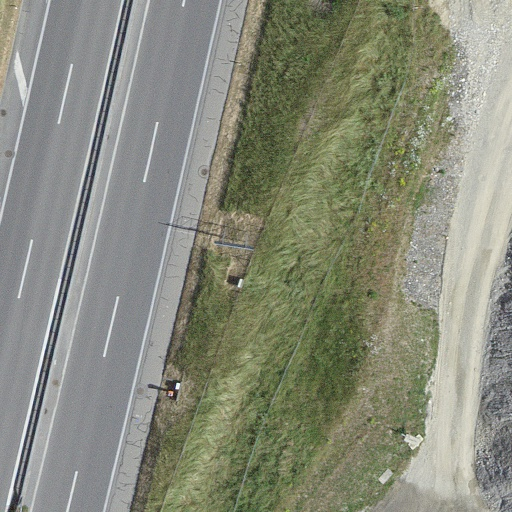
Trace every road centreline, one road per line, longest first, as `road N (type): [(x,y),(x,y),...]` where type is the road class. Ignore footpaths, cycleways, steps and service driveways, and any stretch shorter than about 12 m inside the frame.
road 1 (motorway): [(65,511),(182,0)]
road 2 (motorway): [(84,0),(0,372)]
